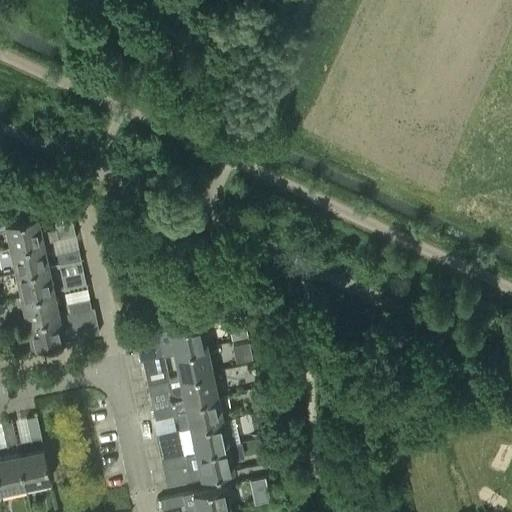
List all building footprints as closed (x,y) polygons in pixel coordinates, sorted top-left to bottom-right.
[(43,241),(75,234),(73,224),(41,231),(37,214),(5,221),(10,247),(43,240),(43,241)] [(48,264),(43,241),(43,240),(10,247),(16,271),(48,264)] [(58,263),(80,258),(78,248),(56,253),(58,263)] [(16,271),(21,296),(54,289),(48,264),(16,271)] [(63,288),(86,283),(83,273),(61,278),(63,288)] [(59,314),(54,289),(21,296),(26,321),(59,314)] [(69,312),(91,308),(89,297),(67,302),(69,312)] [(32,347),(65,340),(59,314),(26,321),(32,347)] [(209,346),(203,320),(202,321),(170,328),(176,353),(209,346)] [(74,337),(96,332),(94,322),(72,327),(74,337)] [(161,339),(159,329),(136,334),(138,344),(161,339)] [(176,353),(181,378),(214,371),(209,346),(176,353)] [(142,359),(144,369),(166,364),(164,354),(142,359)] [(214,371),(181,378),(186,401),(186,403),(220,396),(214,371)] [(147,384),(149,393),(171,389),(169,379),(147,384)] [(186,403),(186,401),(152,408),(154,419),(188,411),(192,427),(225,420),(220,396),(186,403)] [(261,408),(259,399),(251,400),(253,410),(261,408)] [(30,438),(40,436),(36,414),(26,417),(30,438)] [(6,444),(16,442),(11,420),(1,422),(6,444)] [(192,427),(197,453),(230,445),(225,420),(192,427)] [(158,433),(160,443),(182,438),(180,428),(158,433)] [(236,470),(230,445),(197,453),(202,477),(236,470)] [(19,452),(26,485),(50,480),(43,447),(19,452)] [(264,462),(272,461),(270,450),(262,452),(264,462)] [(0,487),(1,490),(26,485),(19,452),(0,455),(0,487)] [(163,457),(165,467),(188,462),(186,453),(163,457)] [(193,490),(197,511),(217,511),(232,509),(226,483),(193,490)] [(182,492),(160,497),(162,508),(185,503),(182,492)]
